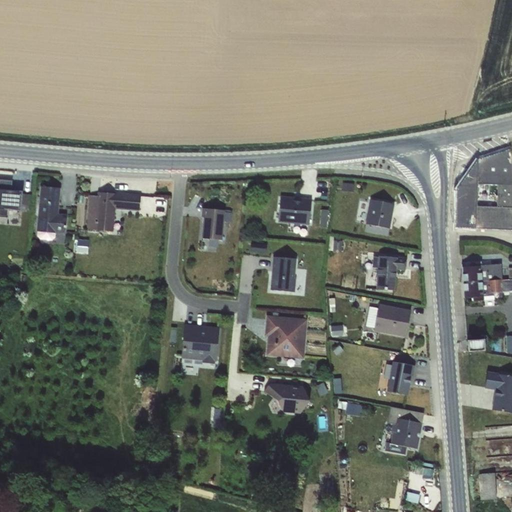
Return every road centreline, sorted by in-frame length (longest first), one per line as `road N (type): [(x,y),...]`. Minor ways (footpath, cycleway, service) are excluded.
road 1 (residential): [(460,511),(437,210)]
road 2 (residential): [(413,143),(182,162)]
road 3 (residential): [(182,162),(173,280),(192,302),(243,308)]
road 4 (residential): [(182,162),(0,150)]
